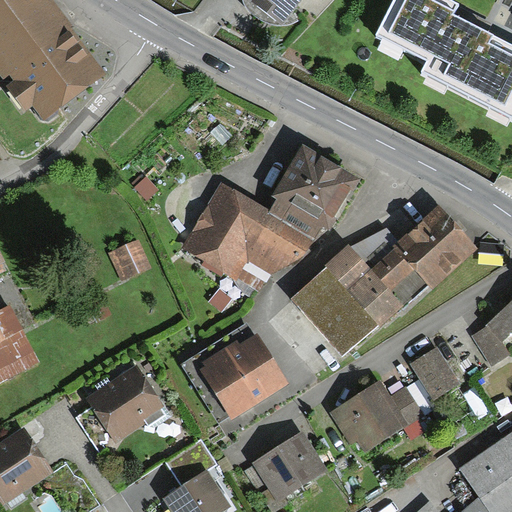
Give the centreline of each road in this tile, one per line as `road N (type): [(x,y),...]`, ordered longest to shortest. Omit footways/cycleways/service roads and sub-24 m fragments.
road 1 (tertiary): [(511,217),(153,23)]
road 2 (residential): [(259,429),(511,273)]
road 3 (residential): [(0,180),(44,159),(75,130),(153,23)]
road 4 (residential): [(55,411),(121,511)]
